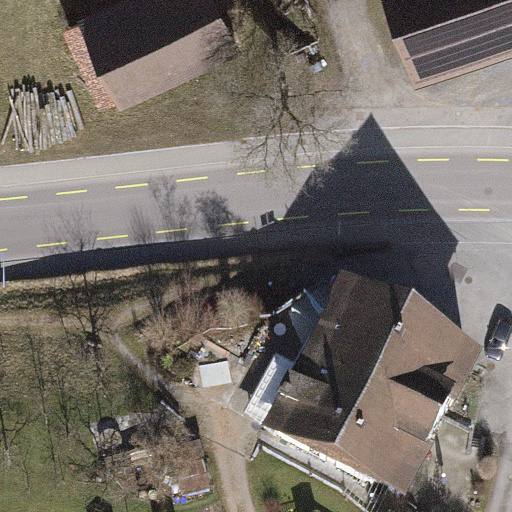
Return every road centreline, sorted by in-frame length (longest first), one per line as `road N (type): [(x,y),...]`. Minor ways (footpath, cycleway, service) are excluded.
road 1 (primary): [(495,188),(381,189),(0,226)]
road 2 (track): [(347,0),(402,101),(486,139)]
